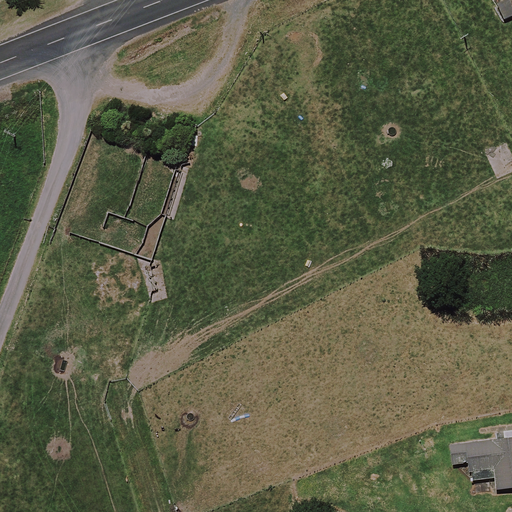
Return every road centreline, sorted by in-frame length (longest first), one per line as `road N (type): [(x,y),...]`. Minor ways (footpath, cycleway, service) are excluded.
road 1 (unknown): [(243,0),(231,60),(209,92),(156,111),(70,96)]
road 2 (secondary): [(168,0),(0,63)]
